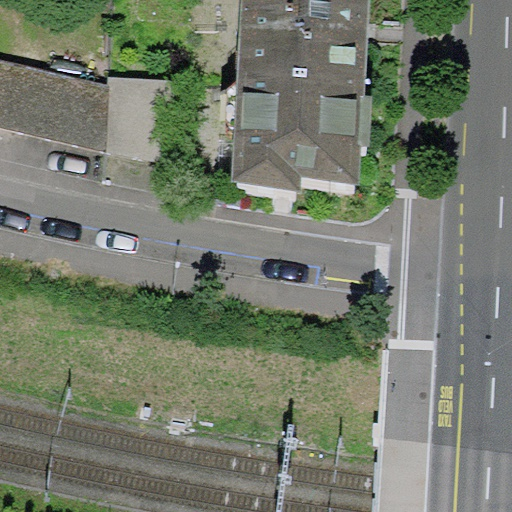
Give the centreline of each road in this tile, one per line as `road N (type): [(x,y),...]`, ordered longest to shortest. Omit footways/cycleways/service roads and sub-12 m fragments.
road 1 (residential): [(499,277),(397,269),(0,198)]
road 2 (secondary): [(499,277),(511,35)]
road 3 (secondary): [(491,421),(499,277)]
